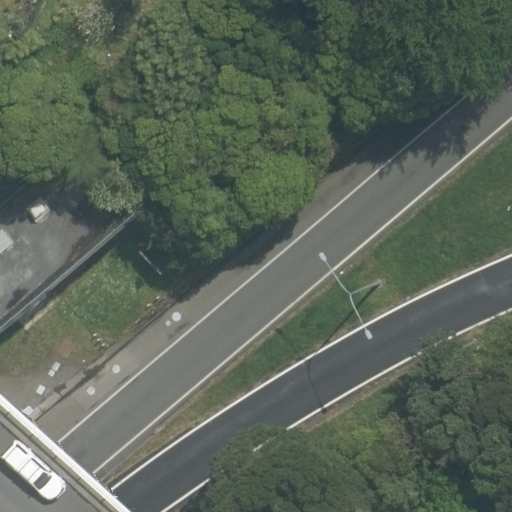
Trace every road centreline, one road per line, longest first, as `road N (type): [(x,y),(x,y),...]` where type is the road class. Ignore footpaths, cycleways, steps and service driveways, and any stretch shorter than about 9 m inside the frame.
road 1 (motorway): [(8,511),(212,322),(511,73)]
road 2 (motorway): [(511,283),(367,340),(155,476),(114,511)]
